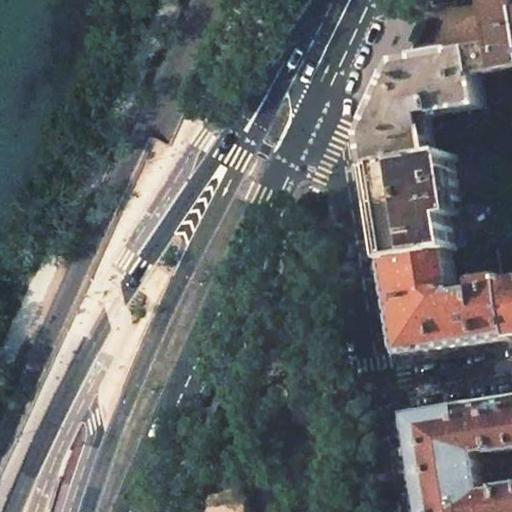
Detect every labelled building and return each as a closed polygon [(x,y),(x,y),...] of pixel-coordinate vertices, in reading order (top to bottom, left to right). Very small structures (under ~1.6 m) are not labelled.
[(511,0),(496,0),(505,46),(510,74),(511,73),(511,0)] [(400,78),(379,124),(376,123),(370,137),(375,169),(439,158),(433,116),(488,108),(483,79),(496,77),(510,74),(505,46),(491,48),(460,53),(460,50),(421,56),(422,60),(404,63),(398,77),(400,78)] [(390,262),(453,251),(499,244),(511,241),(511,219),(509,200),(505,171),(501,148),(439,158),(375,169),(390,262)] [(511,317),(511,241),(499,244),(505,275),(511,317)] [(389,262),(404,355),(405,356),(511,339),(511,317),(505,275),(481,280),(479,281),(477,284),(478,291),(467,293),(465,294),(459,289),(453,251),(390,262),(389,262)] [(511,511),(511,400),(413,416),(427,511),(511,511)]
